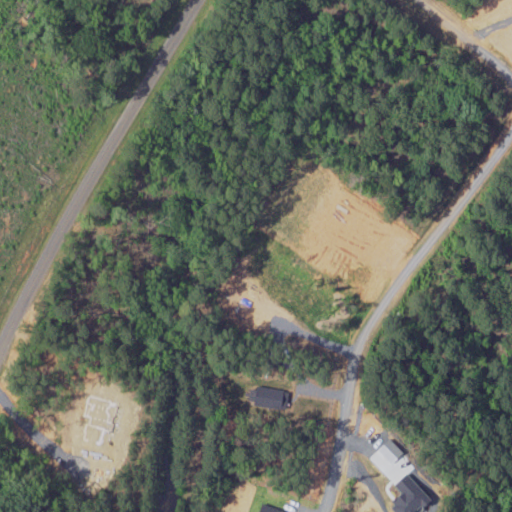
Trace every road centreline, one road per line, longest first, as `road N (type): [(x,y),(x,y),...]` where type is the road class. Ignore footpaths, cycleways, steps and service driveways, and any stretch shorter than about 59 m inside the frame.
road 1 (residential): [(322,511),(353,454),(381,328),(509,119),(508,85),(498,71),(414,0)]
road 2 (residential): [(195,0),(0,350)]
